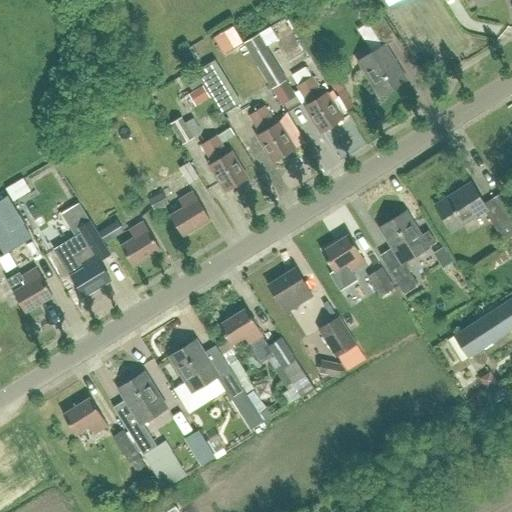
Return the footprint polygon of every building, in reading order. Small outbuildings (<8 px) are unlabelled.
[(379,96),(406,79),(383,45),(395,37),(380,13),(366,22),(381,45),(357,60),(379,96)] [(273,24),(263,29),(273,47),(282,42),(273,24)] [(258,34),(243,43),(271,90),(287,81),(258,34)] [(321,133),(342,120),(325,93),(322,94),(311,76),(296,86),(307,104),(304,105),(321,133)] [(196,85),(200,100),(214,97),(210,82),(196,85)] [(274,162),(294,150),(277,123),(274,124),(263,106),(248,116),(259,134),(257,135),(274,162)] [(183,119),(170,124),(182,145),(194,138),(183,119)] [(226,192),(246,180),(229,152),(226,154),(215,136),(200,146),(211,164),(209,165),(226,192)] [(193,158),(184,164),(194,180),(204,174),(193,158)] [(19,200),(37,191),(29,175),(11,184),(19,200)] [(66,212),(70,220),(81,238),(92,231),(76,204),(79,202),(66,180),(46,193),(60,215),(66,212)] [(471,182),(435,205),(452,231),(485,210),(495,226),(511,215),(511,202),(504,190),(484,203),(471,182)] [(155,211),(169,204),(162,191),(148,199),(155,211)] [(182,236),(210,220),(193,192),(179,201),(184,209),(171,217),(182,236)] [(22,209),(0,221),(0,228),(3,234),(0,236),(0,250),(10,269),(31,258),(29,254),(50,243),(43,232),(37,236),(22,209)] [(405,293),(419,285),(404,262),(435,242),(428,231),(421,235),(406,211),(380,227),(402,262),(390,269),(405,293)] [(505,241),(511,236),(511,215),(495,226),(505,241)] [(133,266),(160,250),(143,222),(129,231),(134,239),(121,247),(133,266)] [(348,234),(321,252),(333,271),(346,262),(351,270),(365,262),(348,234)] [(83,297),(110,280),(94,252),(80,261),(85,269),(71,277),(83,297)] [(372,270),(386,292),(398,285),(384,262),(372,270)] [(25,312),(52,295),(36,268),(22,276),(27,284),(13,292),(25,312)] [(285,312),(298,304),(312,295),(295,268),(267,285),(285,312)] [(511,330),(511,296),(453,335),(468,358),(511,330)] [(246,308),(218,326),(231,344),(244,336),(249,344),(263,335),(246,308)] [(318,329),(335,357),(357,344),(339,316),(318,329)] [(285,360),(298,352),(284,332),(272,340),(285,360)] [(196,342),(169,358),(191,394),(216,379),(230,402),(244,394),(215,346),(203,353),(196,342)] [(297,386),(312,379),(301,357),(286,364),(297,386)] [(471,386),(485,379),(478,365),(464,371),(471,386)] [(144,373),(117,389),(139,424),(127,432),(141,456),(142,455),(155,447),(141,424),(166,409),(144,373)] [(107,425),(90,398),(63,415),(75,434),(88,426),(93,434),(107,425)] [(208,462),(220,454),(203,425),(191,432),(208,462)] [(141,456),(127,432),(124,428),(111,437),(129,465),(131,463),(136,471),(146,465),(142,455),(141,456)] [(187,511),(180,500),(160,511),(187,511)]
